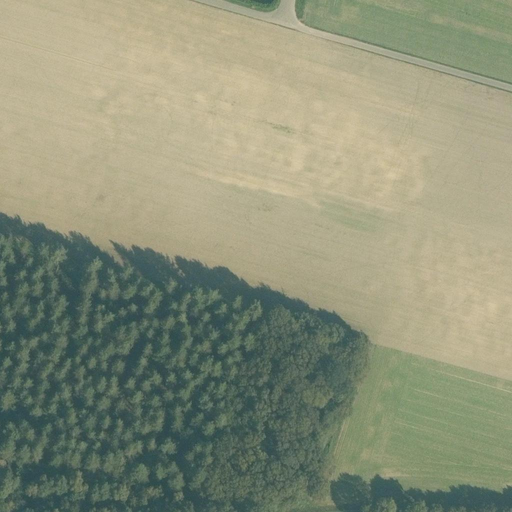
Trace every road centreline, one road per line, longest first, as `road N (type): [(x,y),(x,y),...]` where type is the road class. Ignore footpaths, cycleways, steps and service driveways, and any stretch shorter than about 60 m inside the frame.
road 1 (track): [(496,511),(407,503),(296,510),(25,467),(0,454)]
road 2 (track): [(511,90),(284,24)]
